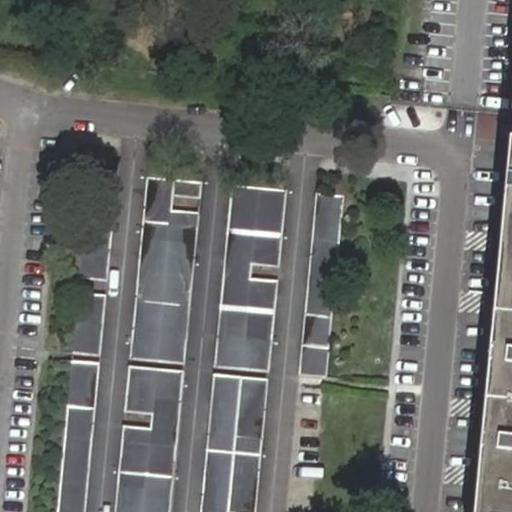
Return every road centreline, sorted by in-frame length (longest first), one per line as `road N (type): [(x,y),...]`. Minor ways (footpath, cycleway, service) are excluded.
road 1 (residential): [(33,103),(457,154)]
road 2 (residential): [(457,154),(423,511)]
road 3 (residential): [(0,416),(33,103)]
road 4 (residential): [(457,154),(474,0)]
